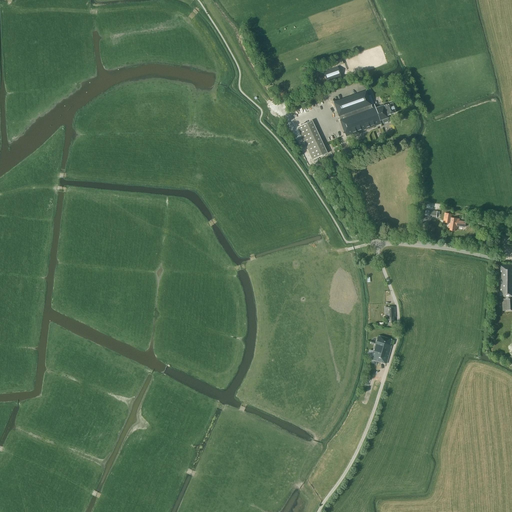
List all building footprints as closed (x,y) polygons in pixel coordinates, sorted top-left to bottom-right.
[(327,82),(341,77),(338,67),(323,72),(327,82)] [(371,105),(366,90),(333,102),(339,119),(346,136),(381,123),(380,120),(382,119),(383,122),(389,120),(387,115),(395,112),(392,102),(384,105),(376,108),(374,104),(371,105)] [(327,153),(312,121),(297,127),(312,160),(327,153)] [(440,215),(440,211),(429,210),(426,210),(425,215),(428,215),(428,216),(433,216),(433,218),(437,218),(437,215),(440,215)] [(451,215),(444,214),(443,223),(449,223),(448,228),(450,229),(450,231),(455,231),(455,229),(457,229),(457,226),(465,227),(465,222),(458,221),(459,219),(450,218),(451,215)] [(511,265),(497,265),(497,297),(503,297),(503,311),(511,309),(511,265)] [(395,318),(395,307),(385,308),(385,315),(387,315),(387,318),(388,318),(388,325),(394,325),(393,318),(395,318)] [(392,339),(378,336),(377,341),(376,341),(371,359),(386,364),(391,345),(390,345),(392,339)] [(370,388),(373,376),(367,374),(363,385),(370,388)]
